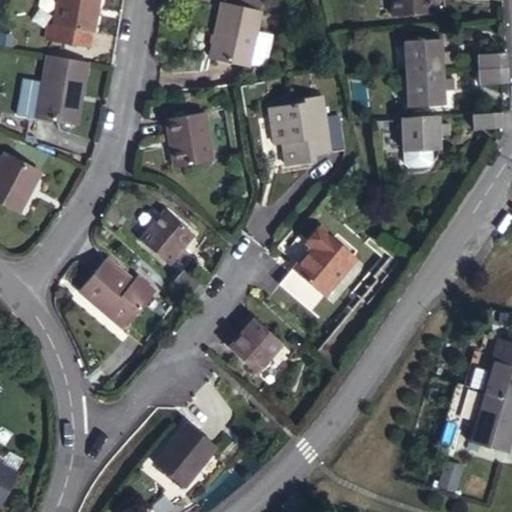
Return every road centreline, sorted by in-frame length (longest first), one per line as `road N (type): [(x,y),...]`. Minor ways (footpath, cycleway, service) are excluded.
road 1 (residential): [(238,511),(353,390),(511,154)]
road 2 (residential): [(23,290),(104,175),(141,0)]
road 3 (residential): [(74,434),(109,427),(127,411),(251,258)]
road 4 (residential): [(74,434),(60,359),(23,290)]
